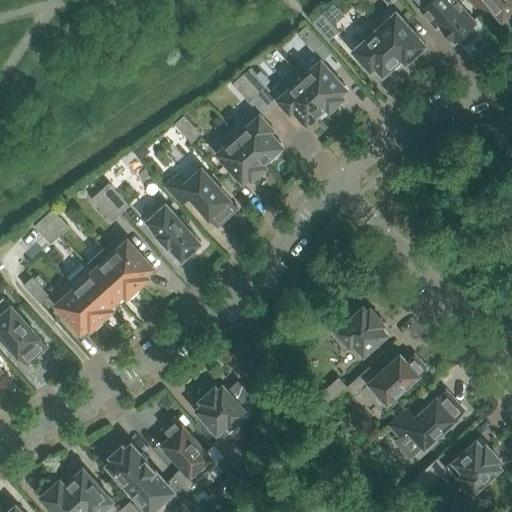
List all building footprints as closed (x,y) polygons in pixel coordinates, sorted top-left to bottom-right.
[(476,22),(456,0),(429,0),(430,1),(423,7),(454,41),(455,40),(455,41),(476,22)] [(511,0),(469,0),(473,4),(478,0),(485,0),(503,19),(510,12),(511,14),(511,0)] [(426,44),(396,11),(393,14),(388,9),(373,23),(402,57),(409,51),(413,56),(426,44)] [(339,32),(322,13),(313,21),(330,40),(339,32)] [(402,57),(373,23),(356,38),(361,43),(353,50),(366,64),(370,60),(383,74),(402,57)] [(323,43),(307,25),(297,33),(314,52),(323,43)] [(346,86),(321,59),(302,76),(297,71),(330,110),(344,97),(341,93),(343,92),(341,90),(346,86)] [(267,85),(251,67),(242,75),(258,93),(267,85)] [(330,110),(297,71),(280,86),(285,92),(278,98),(291,112),(294,109),(306,122),(310,118),(312,120),(327,106),(330,110)] [(258,93),(242,75),(233,83),(249,102),(258,93)] [(282,143),(270,130),(274,127),(260,113),(254,119),(249,114),(232,128),(267,166),(264,162),(279,149),(277,147),(282,143)] [(201,133),(185,114),(175,122),(192,141),(201,133)] [(267,166),(232,128),(216,143),(221,149),(217,152),(241,179),(246,175),(248,177),(249,176),(252,179),(267,166)] [(148,155),(148,147),(143,141),(133,150),(142,159),(148,155)] [(237,207),(202,167),(185,183),(177,174),(165,185),(182,203),(190,195),(217,225),(237,207)] [(102,174),(95,181),(102,189),(109,182),(102,174)] [(130,205),(109,182),(102,189),(100,190),(121,213),(130,205)] [(121,213),(100,190),(91,199),(112,222),(121,213)] [(201,242),(166,203),(165,205),(160,199),(145,213),(150,218),(148,220),(159,232),(158,233),(168,246),(170,244),(182,258),(185,256),(187,258),(200,246),(198,244),(201,242)] [(43,234),(61,218),(53,209),(34,225),(43,234)] [(61,218),(43,234),(51,243),(60,235),(69,227),(61,218)] [(154,266),(128,238),(110,254),(138,286),(150,276),(147,273),(154,266)] [(138,286),(110,254),(93,270),(88,264),(87,265),(117,299),(124,293),(127,296),(138,286)] [(117,299),(87,265),(69,282),(103,318),(114,308),(111,305),(117,299)] [(50,295),(33,276),(24,285),(40,303),(50,295)] [(103,318),(69,282),(73,287),(55,303),(81,332),(88,325),(91,329),(103,318)] [(14,292),(8,296),(15,304),(20,300),(14,292)] [(0,300),(0,333),(27,363),(47,345),(12,306),(4,297),(0,300)] [(387,332),(381,326),(385,323),(371,307),(368,310),(363,306),(333,333),(347,348),(354,342),(364,353),(387,332)] [(381,408),(426,368),(414,355),(407,361),(401,354),(378,374),(370,365),(347,386),(356,395),(363,388),(381,408)] [(274,378),(260,363),(247,374),(262,390),(274,378)] [(329,402),(347,386),(339,377),(321,393),(329,402)] [(203,403),(197,409),(218,432),(217,432),(221,437),(213,443),(234,466),(246,455),(233,441),(245,431),(236,421),(247,411),(258,401),(239,380),(228,389),(224,384),(219,389),(216,385),(200,399),(203,403)] [(425,445),(464,410),(446,390),(416,417),(408,408),(390,424),(400,436),(409,428),(425,445)] [(218,463),(211,456),(177,418),(164,429),(170,437),(163,443),(183,466),(174,474),(175,474),(201,504),(207,499),(207,492),(197,481),(218,463)] [(471,493),(501,466),(497,462),(500,459),(480,437),(447,467),(438,457),(415,478),(426,490),(449,469),(471,493)] [(166,482),(155,469),(147,459),(146,460),(132,444),(127,448),(123,444),(111,455),(115,459),(110,463),(150,508),(166,494),(181,511),(192,511),(201,504),(175,474),(166,482)] [(114,499),(84,466),(65,483),(61,478),(60,478),(90,511),(110,511),(115,508),(110,502),(114,499)] [(236,494),(243,476),(235,468),(222,479),(236,494)] [(90,511),(60,478),(41,496),(55,511),(88,511),(89,511),(90,511)] [(386,503),(401,489),(390,478),(375,492),(386,503)] [(140,511),(130,501),(121,509),(123,511),(140,511)]
